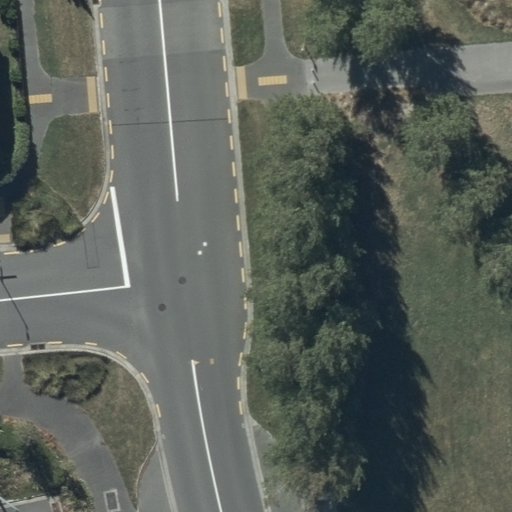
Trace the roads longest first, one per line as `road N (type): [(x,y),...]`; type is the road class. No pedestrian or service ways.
road 1 (tertiary): [(159,0),(182,280)]
road 2 (tertiary): [(182,280),(220,511)]
road 3 (residential): [(0,300),(182,280)]
